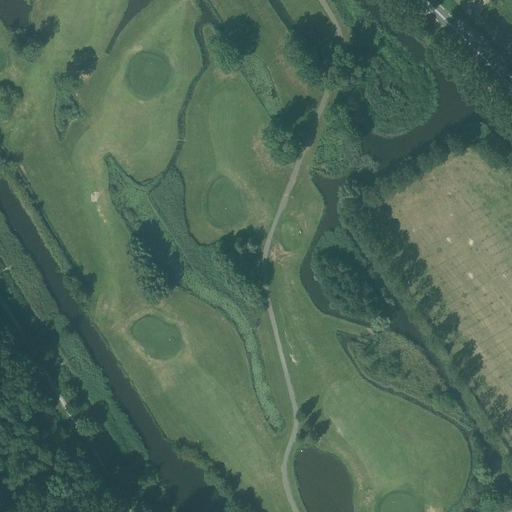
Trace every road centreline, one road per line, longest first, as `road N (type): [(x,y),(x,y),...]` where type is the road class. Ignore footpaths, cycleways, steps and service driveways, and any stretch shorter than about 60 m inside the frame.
road 1 (track): [(291,511),(211,345),(190,320),(104,285),(0,52)]
road 2 (primary): [(511,87),(424,0)]
